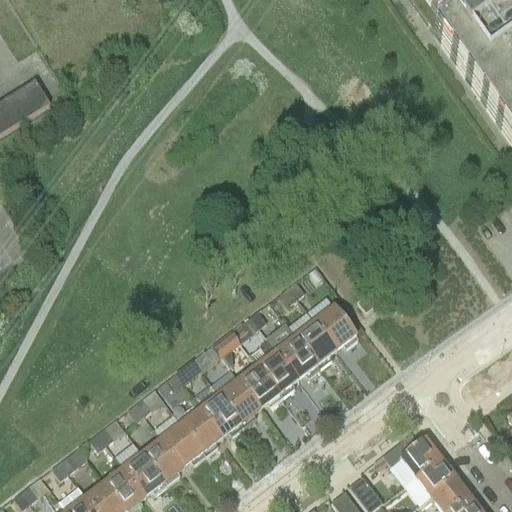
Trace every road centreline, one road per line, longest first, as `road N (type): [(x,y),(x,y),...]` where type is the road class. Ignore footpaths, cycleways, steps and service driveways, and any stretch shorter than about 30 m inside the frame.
road 1 (residential): [(265,511),(418,390)]
road 2 (residential): [(511,511),(418,390)]
